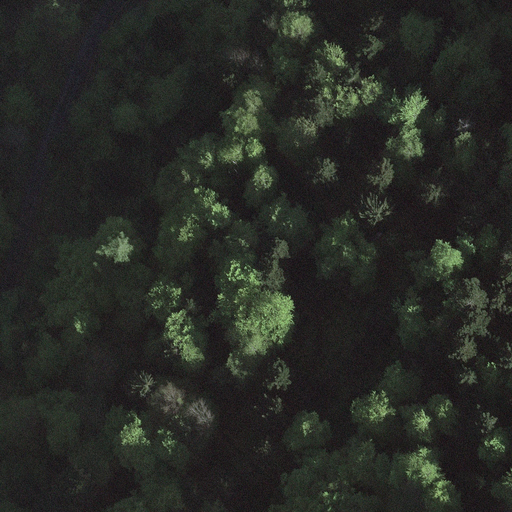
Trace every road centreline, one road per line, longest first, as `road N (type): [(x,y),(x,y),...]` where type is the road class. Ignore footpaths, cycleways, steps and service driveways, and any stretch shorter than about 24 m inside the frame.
road 1 (track): [(118,0),(24,153),(0,300)]
road 2 (track): [(511,288),(448,405),(445,511)]
